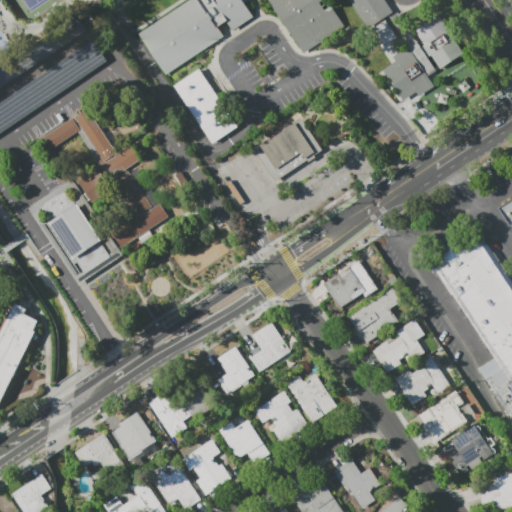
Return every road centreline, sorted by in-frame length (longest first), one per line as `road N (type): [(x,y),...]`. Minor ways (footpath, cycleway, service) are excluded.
road 1 (secondary): [(270,264),(23,426)]
road 2 (residential): [(281,280),(446,511)]
road 3 (secondary): [(97,394),(281,280)]
road 4 (residential): [(228,511),(382,414)]
